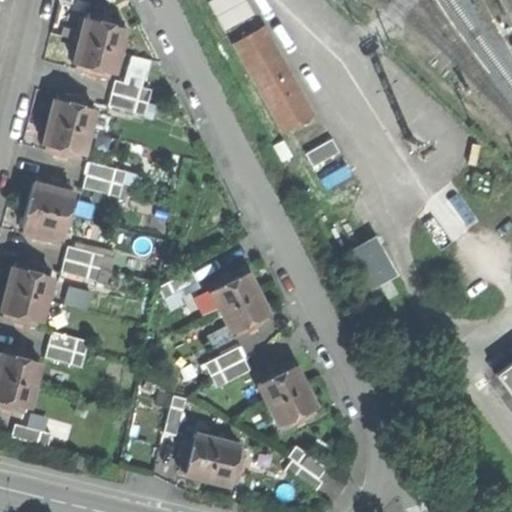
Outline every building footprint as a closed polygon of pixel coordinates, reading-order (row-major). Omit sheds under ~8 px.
[(245,0),(210,0),(208,1),(224,30),(253,14),(245,0)] [(75,69),(108,77),(109,71),(113,72),(119,48),(122,38),(124,28),(120,27),(122,21),(89,13),(87,19),(84,18),(79,38),(76,51),(73,62),(76,63),(75,69)] [(262,27),(233,43),(284,131),(312,115),(262,27)] [(114,80),(107,106),(144,115),(151,89),(114,80)] [(43,150),(77,158),(78,152),(82,153),(88,129),(93,109),(89,108),(90,102),(57,94),(56,100),(53,99),(51,110),(48,120),(45,133),(42,144),(45,144),(43,150)] [(331,138),(306,153),(314,166),(339,152),(331,138)] [(89,162),(82,187),(119,197),(122,184),(125,171),(109,167),(89,162)] [(24,228),(22,233),(56,242),(57,236),(60,237),(66,214),(72,192),(68,192),(70,186),(36,178),(35,183),(32,183),(29,193),(27,204),(24,216),(21,227),(24,228)] [(375,236),(348,252),(370,289),(397,274),(375,236)] [(67,246),(60,272),(97,281),(101,268),(104,256),(67,246)] [(0,310),(3,312),(1,317),(35,325),(36,320),(39,321),(45,297),(51,277),(47,276),(49,270),(16,261),(14,268),(11,267),(8,277),(6,287),(3,299),(0,309),(0,310)] [(191,269),(157,287),(163,299),(197,281),(191,269)] [(213,289),(210,291),(220,310),(231,331),(234,330),(236,335),(267,320),(264,314),(267,313),(263,304),(256,291),(251,282),(247,273),(244,274),(241,269),(211,284),(213,289)] [(390,280),(381,286),(388,298),(397,293),(390,280)] [(51,331),(44,356),(81,366),(84,353),(87,340),(51,331)] [(0,405),(4,407),(23,412),(25,406),(28,407),(33,385),(39,362),(36,361),(37,355),(4,347),(3,353),(0,352),(0,405)] [(209,374),(216,387),(249,370),(243,357),(237,347),(204,364),(209,374)] [(511,360),(495,373),(511,395),(511,360)] [(288,362),(258,377),(260,382),(258,383),(268,403),(279,424),(281,423),(284,428),(314,413),(312,408),(314,406),(309,396),(304,385),(299,375),(294,365),(291,367),(288,362)] [(171,394),(162,431),(175,434),(184,397),(171,394)] [(15,424),(11,437),(48,447),(52,433),(15,424)] [(193,436),(187,435),(179,469),(185,470),(184,474),(193,476),(206,479),(219,482),(228,484),(229,481),(235,482),(243,448),(237,447),(238,444),(215,439),(193,434),(193,436)] [(295,445),(287,455),(291,458),(283,469),(288,473),(314,492),(322,481),(318,478),(326,468),(295,445)] [(319,491),(333,500),(343,484),(329,475),(319,491)]
